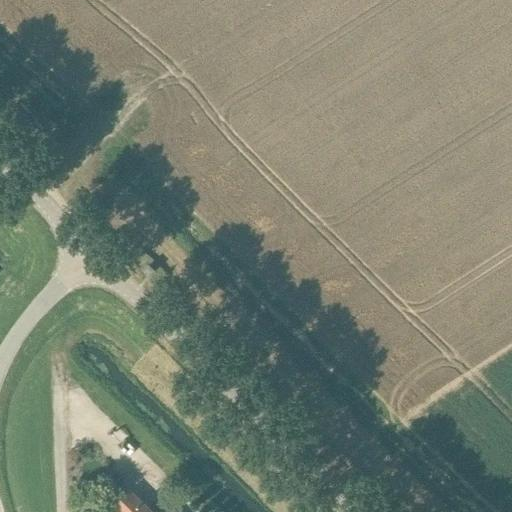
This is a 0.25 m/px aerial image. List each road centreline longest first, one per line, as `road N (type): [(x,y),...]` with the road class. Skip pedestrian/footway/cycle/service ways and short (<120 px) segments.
road 1 (tertiary): [(352,511),(90,249)]
road 2 (unclassified): [(0,364),(90,249)]
road 3 (tertiary): [(90,249),(0,160)]
